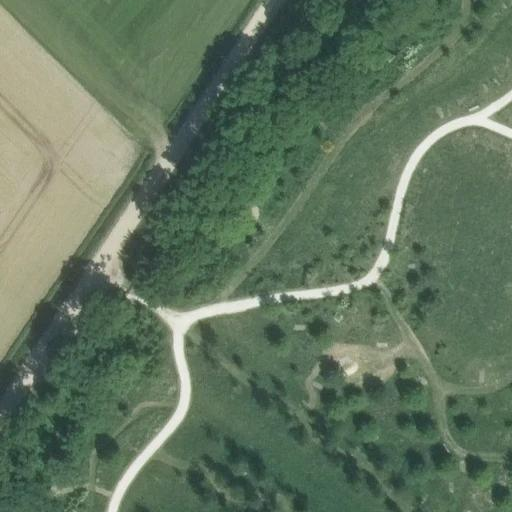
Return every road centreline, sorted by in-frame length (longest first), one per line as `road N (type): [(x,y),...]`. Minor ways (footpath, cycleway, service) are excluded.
road 1 (track): [(99,265),(275,0)]
road 2 (track): [(0,415),(99,265)]
